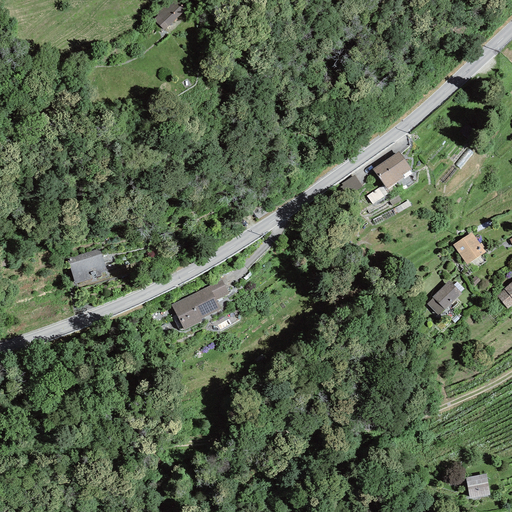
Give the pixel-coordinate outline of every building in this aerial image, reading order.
[(164,30),(186,9),(178,0),(174,0),(166,8),(163,6),(156,13),(158,15),(153,19),(164,30)] [(410,169),(398,152),(373,169),(384,185),(386,189),(402,178),(401,175),(410,169)] [(345,198),(362,187),(354,175),(340,184),(342,186),(339,188),(345,198)] [(372,204),(389,193),(386,189),(384,185),(367,196),(372,204)] [(485,252),(472,233),(453,244),(467,264),(485,252)] [(99,248),(67,258),(75,283),(101,275),(100,272),(107,270),(99,248)] [(495,296),(506,309),(511,303),(511,274),(511,276),(511,281),(503,289),(495,296)] [(229,294),(222,280),(171,305),(184,330),(202,321),(201,319),(221,309),(217,300),(229,294)] [(453,285),(448,281),(432,297),(433,298),(427,304),(438,315),(461,293),(453,285)] [(453,285),(461,293),(464,289),(456,282),(453,285)] [(490,495),(486,474),(466,477),(470,499),(490,495)]
